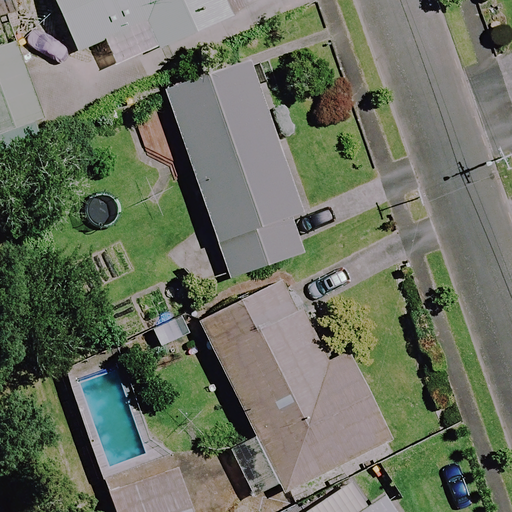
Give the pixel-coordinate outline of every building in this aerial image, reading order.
[(231,23),(221,0),(53,0),(78,56),(148,26),(160,53),(231,23)] [(0,137),(42,123),(14,44),(0,48),(0,137)] [(314,254),(251,69),(165,98),(228,283),(314,254)] [(229,454),(253,504),(280,491),(284,498),(390,446),(348,359),(326,370),(283,284),(199,326),(256,441),(229,454)] [(194,511),(182,472),(110,495),(115,511),(194,511)] [(388,511),(381,500),(362,511),(388,511)]
